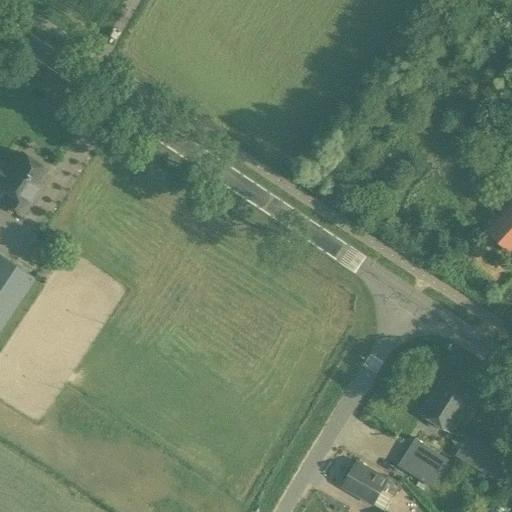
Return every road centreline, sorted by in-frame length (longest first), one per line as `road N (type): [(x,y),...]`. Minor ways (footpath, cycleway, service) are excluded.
road 1 (tertiary): [(411,302),(0,24)]
road 2 (unclassified): [(282,511),(411,302)]
road 3 (tertiary): [(511,367),(411,302)]
